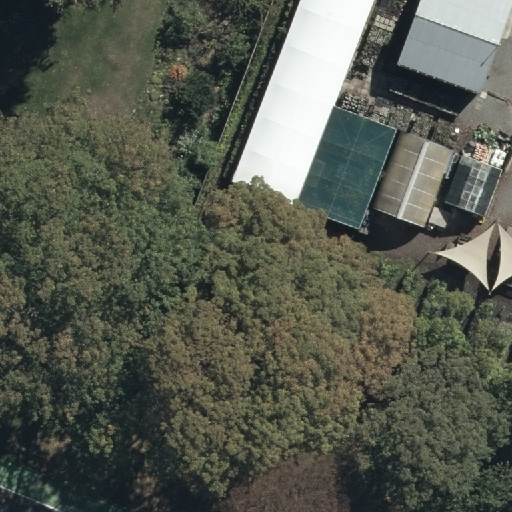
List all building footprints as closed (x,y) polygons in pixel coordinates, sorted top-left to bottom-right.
[(294,220),(379,0),(303,0),(228,195),(294,220)] [(511,36),(511,12),(474,0),(426,0),(398,81),(486,112),(511,36)] [(295,222),(357,246),(395,147),(333,123),(295,222)] [(450,165),(402,146),(372,218),(421,238),(450,165)] [(503,174),(463,160),(444,211),(484,225),(503,174)]
